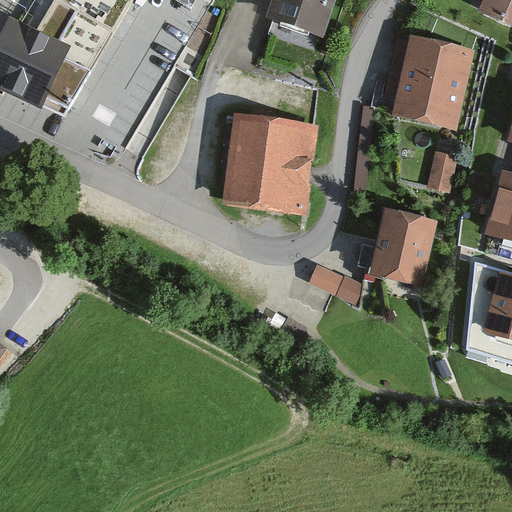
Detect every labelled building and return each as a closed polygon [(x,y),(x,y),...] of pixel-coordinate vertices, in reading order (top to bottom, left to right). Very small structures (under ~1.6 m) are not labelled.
[(111,0),(45,0),(43,6),(97,31),(111,0)] [(330,0),(276,0),(272,14),(320,30),(330,0)] [(511,0),(488,0),(485,8),(511,19),(511,0)] [(79,53),(12,23),(0,49),(0,83),(39,101),(43,93),(58,100),(79,53)] [(468,53),(414,41),(398,111),(452,124),(468,53)] [(312,129),(239,119),(228,198),(301,208),(312,129)] [(455,158),(437,154),(430,186),(447,189),(455,158)] [(511,177),(508,177),(494,230),(511,235),(511,177)] [(432,224),(388,213),(374,269),(419,280),(432,224)] [(463,228),(463,248),(486,248),(487,228),(463,228)] [(359,286),(318,267),(311,282),(352,302),(359,286)] [(511,277),(504,276),(490,329),(511,334),(511,277)]
